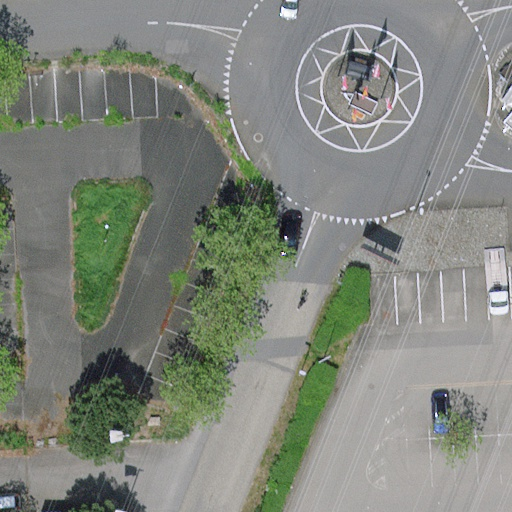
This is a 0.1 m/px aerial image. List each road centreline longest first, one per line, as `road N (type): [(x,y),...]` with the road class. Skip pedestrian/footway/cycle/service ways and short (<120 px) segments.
road 1 (residential): [(335,189),(206,511)]
road 2 (residential): [(335,189),(375,192),(413,179),(443,152),(459,116),(455,57),(433,24),(392,0)]
road 3 (residential): [(302,17),(273,52),(267,118),(292,162),(335,189)]
